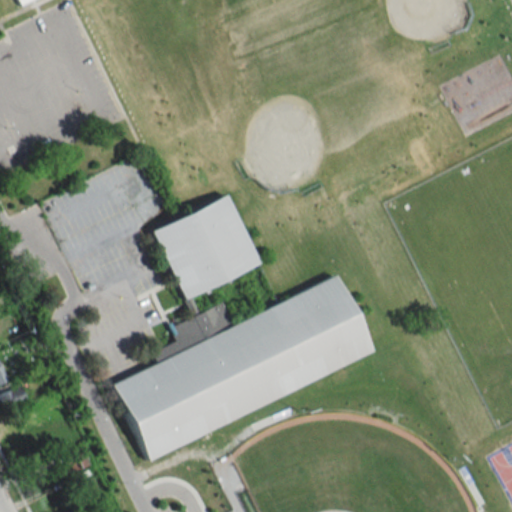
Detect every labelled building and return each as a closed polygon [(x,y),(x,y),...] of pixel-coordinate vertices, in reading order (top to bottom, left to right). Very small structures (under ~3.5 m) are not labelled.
[(220,194),(256,264),(190,298),(197,312),(189,316),(146,232),(220,194)] [(331,278),(366,349),(146,458),(109,384),(152,363),(140,340),(189,316),(197,312),(220,301),(233,326),(331,278)] [(0,408),(1,411),(24,401),(17,384),(0,391),(0,408)] [(59,399),(52,389),(43,396),(50,405),(59,399)] [(74,439),(71,427),(49,433),(52,445),(74,439)] [(90,463),(86,450),(62,458),(66,470),(90,463)] [(41,464),(45,482),(59,478),(55,460),(41,464)]
